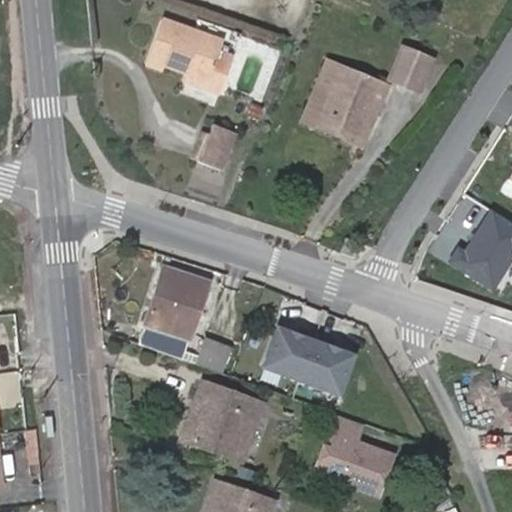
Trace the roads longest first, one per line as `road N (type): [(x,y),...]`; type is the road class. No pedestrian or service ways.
road 1 (residential): [(55,198),(368,297)]
road 2 (secondary): [(85,511),(55,198)]
road 3 (residential): [(511,54),(368,297)]
road 4 (residential): [(490,511),(483,477),(415,351),(423,317)]
road 5 (secondary): [(55,198),(36,0)]
